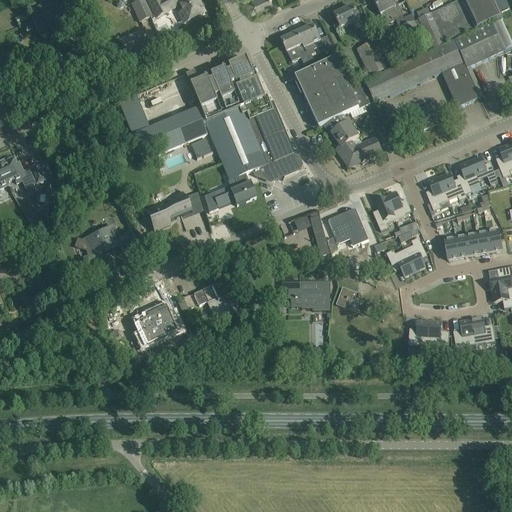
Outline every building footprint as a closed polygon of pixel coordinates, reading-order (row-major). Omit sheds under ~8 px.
[(40,5),(27,12),(40,37),(71,21),(61,4),(59,0),(43,0),(39,3),(40,5)] [(144,0),(142,0),(134,4),(131,5),(140,24),(152,18),(144,0)] [(146,0),(156,20),(167,14),(166,13),(179,7),(183,13),(179,15),(184,25),(204,14),(197,0),(166,0),(161,3),(159,0),(146,0)] [(423,43),(424,43),(415,23),(416,23),(413,16),(404,20),(402,15),(397,6),(395,7),(391,0),(379,0),(374,3),(380,16),(386,13),(391,25),(396,23),(400,30),(399,30),(409,50),(423,43)] [(425,44),(430,55),(410,64),(420,85),(442,76),(465,65),(454,43),(477,32),(503,20),(494,0),(460,0),(461,1),(418,21),(416,23),(415,23),(424,43),(428,41),(428,42),(425,44)] [(335,17),(339,26),(341,29),(352,24),(355,30),(361,27),(359,21),(353,8),(335,17)] [(511,44),(502,23),(493,27),(501,45),(505,54),(511,50),(511,44)] [(310,26),(306,28),(306,31),(298,34),(307,54),(310,53),(312,57),(316,55),(312,46),(320,42),(320,41),(313,27),(312,28),(310,26)] [(467,71),(505,54),(501,45),(493,27),(492,26),(477,33),(477,32),(454,43),(465,65),(467,71)] [(149,52),(144,43),(141,34),(120,44),(127,60),(136,55),(137,57),(149,52)] [(283,41),(282,42),(292,64),(301,60),(307,73),(318,69),(312,57),(310,53),(307,54),(298,34),(289,39),(288,37),(283,39),(283,41)] [(334,51),(328,38),(320,41),(320,42),(322,48),(326,55),(334,51)] [(170,55),(184,48),(180,40),(166,47),(170,55)] [(370,79),(388,70),(375,42),(357,51),(370,79)] [(79,70),(74,62),(72,58),(60,64),(56,56),(48,61),(52,69),(50,70),(51,72),(48,73),(47,75),(47,77),(48,80),(50,80),(53,80),(55,79),(57,83),(79,70)] [(307,73),(296,79),(299,85),(296,87),(301,97),(304,96),(319,129),(324,127),(338,120),(344,118),(363,109),(353,90),(350,91),(336,60),(321,67),(318,69),(307,73)] [(194,72),(185,76),(199,109),(198,109),(210,136),(221,164),(229,182),(229,183),(245,176),(264,168),(269,181),(272,182),(275,181),(278,174),(284,177),(299,171),(301,166),(298,159),(293,157),(293,156),(294,156),(272,104),(270,105),(269,105),(270,105),(267,97),(266,98),(264,99),(256,82),(257,81),(257,82),(258,81),(255,74),(254,75),(255,75),(252,76),(248,66),(248,67),(246,67),(239,64),(238,63),(238,62),(229,66),(228,65),(229,65),(228,64),(221,67),(221,68),(222,68),(223,70),(211,75),(211,74),(211,73),(203,76),(204,77),(205,79),(198,82),(194,72)] [(366,84),(374,103),(375,105),(420,85),(410,64),(366,84)] [(480,100),(467,71),(465,65),(442,76),(458,110),(480,100)] [(363,109),(374,103),(366,84),(353,90),(363,109)] [(415,123),(417,123),(422,134),(422,132),(437,126),(438,127),(433,116),(440,113),(436,104),(421,111),(413,113),(412,115),(411,117),(411,119),(411,121),(413,123),(415,123)] [(196,111),(150,131),(133,138),(144,163),(210,136),(198,109),(196,110),(196,111)] [(344,118),(338,120),(324,127),(331,137),(332,136),(341,148),(336,152),(341,148),(341,149),(344,149),(359,138),(344,118)] [(341,148),(336,152),(348,168),(361,162),(363,166),(369,163),(368,161),(383,155),(376,140),(356,149),(352,143),(359,138),(344,149),(341,149),(341,148)] [(206,140),(198,144),(204,159),(212,155),(206,140)] [(502,159),(496,162),(500,171),(504,181),(511,178),(510,173),(511,172),(511,153),(509,147),(504,149),(499,151),(502,159)] [(5,161),(0,163),(0,168),(9,187),(8,184),(14,182),(16,186),(29,181),(32,187),(36,185),(36,186),(44,182),(37,167),(30,170),(30,171),(23,174),(20,166),(17,168),(14,160),(7,164),(5,161)] [(475,162),(470,164),(478,182),(487,178),(491,187),(498,184),(490,165),(484,168),(481,160),(475,162)] [(463,176),(457,179),(458,182),(459,181),(465,197),(466,197),(472,195),(471,190),(480,186),(478,182),(470,164),(465,166),(460,168),(463,176)] [(0,190),(6,188),(9,187),(0,168),(0,190)] [(233,200),(237,208),(256,200),(250,185),(248,186),(245,176),(229,183),(229,182),(228,183),(230,189),(227,193),(230,201),(233,200)] [(444,178),(439,180),(449,203),(458,199),(460,203),(467,200),(466,197),(465,197),(459,181),(458,182),(453,184),(450,176),(444,178)] [(432,192),(426,195),(434,214),(441,211),(440,207),(449,203),(439,180),(434,182),(429,184),(432,192)] [(199,193),(186,199),(188,206),(201,200),(199,193)] [(157,208),(146,212),(155,234),(171,227),(170,224),(177,221),(181,219),(190,215),(181,194),(166,201),(169,207),(159,211),(157,208)] [(391,198),(386,200),(396,222),(406,218),(406,216),(412,214),(406,201),(400,203),(397,195),(391,198)] [(379,212),(373,215),(381,234),(388,231),(387,226),(396,222),(386,200),(376,205),(379,212)] [(214,202),(205,206),(210,217),(218,213),(214,202)] [(341,217),(327,223),(337,247),(345,244),(343,240),(353,236),(358,248),(368,244),(358,218),(344,224),(341,217)] [(319,218),(310,220),(321,257),(329,255),(320,222),(319,218)] [(42,224),(35,229),(41,239),(48,235),(42,224)] [(416,224),(410,226),(413,233),(418,231),(419,230),(416,224)] [(83,241),(85,244),(78,240),(75,247),(76,250),(88,254),(91,260),(98,257),(98,256),(104,254),(104,256),(108,254),(112,252),(114,257),(115,256),(113,252),(120,248),(123,253),(117,238),(112,228),(95,235),(95,236),(85,241),(84,239),(82,239),(83,241)] [(412,239),(420,235),(418,231),(413,233),(402,237),(398,238),(401,245),(412,239)] [(488,232),(477,234),(481,256),(486,255),(491,254),(488,235),(488,232)] [(488,235),(491,254),(496,254),(503,252),(499,233),(488,235)] [(467,236),(466,236),(470,258),(475,257),(481,256),(477,234),(467,236)] [(466,236),(455,238),(455,241),(456,241),(460,260),(465,259),(470,258),(466,236)] [(330,254),(338,251),(333,240),(326,243),(330,254)] [(414,248),(405,252),(415,274),(420,272),(425,269),(422,262),(428,259),(419,240),(412,244),(414,248)] [(445,243),(447,257),(448,262),(460,260),(456,241),(455,241),(445,243)] [(394,252),(386,256),(395,274),(401,271),(405,279),(410,277),(415,274),(405,252),(396,256),(394,252)] [(360,255),(362,273),(373,272),(371,254),(360,255)] [(499,280),(490,282),(492,293),(511,289),(511,269),(497,272),(499,280)] [(202,291),(202,292),(194,296),(199,308),(208,304),(208,305),(217,301),(218,303),(219,306),(220,309),(220,312),(221,314),(221,316),(238,316),(238,295),(232,295),(226,280),(202,291)] [(329,283),(299,284),(299,292),(289,292),(289,301),(291,300),(291,309),(302,309),(302,310),(312,310),(312,314),(330,314),(329,283)] [(511,289),(492,293),(492,294),(493,299),(494,304),(503,303),(504,311),(511,310),(511,309),(511,289)] [(356,295),(342,290),(336,306),(356,314),(360,304),(353,301),(356,295)] [(182,315),(188,312),(195,309),(189,297),(183,300),(184,302),(178,305),(182,315)] [(143,349),(182,333),(173,313),(161,318),(160,315),(137,324),(139,328),(143,338),(139,339),(143,349)] [(477,321),(472,322),(476,346),(486,345),(486,346),(496,344),(493,327),(484,329),(483,320),(477,321)] [(462,333),(453,334),(456,351),(466,349),(466,348),(476,346),(472,322),(466,323),(460,324),(462,333)] [(410,331),(408,348),(418,349),(419,348),(428,349),(430,324),(425,324),(419,323),(418,332),(410,331)] [(430,324),(428,349),(438,349),(438,350),(448,351),(449,334),(441,334),(442,325),(436,324),(430,324)] [(201,340),(208,337),(203,327),(197,330),(201,340)]
